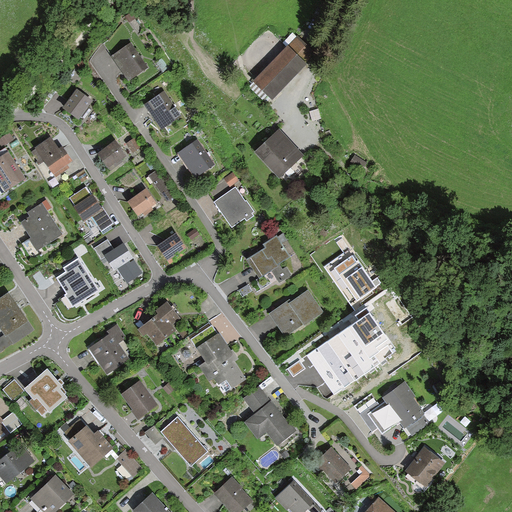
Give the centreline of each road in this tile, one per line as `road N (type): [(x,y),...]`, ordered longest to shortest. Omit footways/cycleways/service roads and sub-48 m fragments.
road 1 (residential): [(202,274),(291,387),(350,416),(376,450),(404,457)]
road 2 (residential): [(161,279),(68,131),(34,116),(0,125)]
road 3 (residential): [(106,69),(218,238),(219,252),(202,274)]
road 4 (residential): [(42,343),(199,511)]
road 5 (track): [(121,0),(34,116)]
